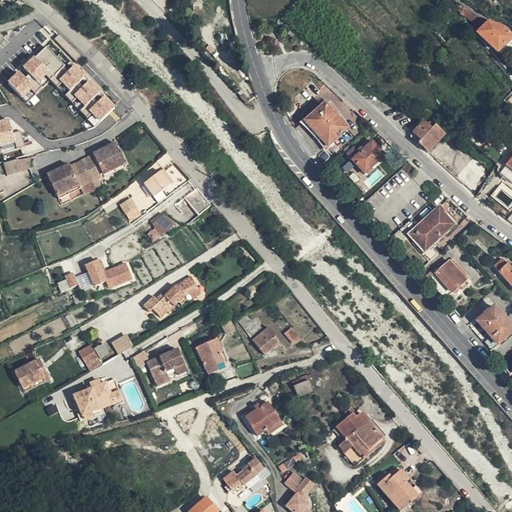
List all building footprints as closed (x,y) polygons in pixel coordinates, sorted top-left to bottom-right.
[(478,26),(483,20),(464,7),(460,13),(459,14),(478,26)] [(503,47),(511,38),(511,36),(504,28),(488,23),(477,34),(497,52),(503,47)] [(45,45),(21,68),(20,67),(6,81),(26,101),(64,64),(45,45)] [(509,53),(503,47),(497,52),(504,58),(509,53)] [(75,62),(57,79),(83,107),(80,110),(94,126),(116,105),(75,62)] [(241,98),(246,104),(250,102),(244,96),(241,98)] [(324,103),(313,114),(315,116),(326,106),(324,103)] [(313,114),(296,129),(318,156),(348,130),(326,106),(315,116),(313,114)] [(0,119),(0,148),(0,150),(17,148),(12,117),(0,119)] [(418,144),(428,153),(445,134),(440,129),(435,125),(434,126),(432,129),(424,121),(412,133),(421,141),(418,144)] [(363,150),(359,153),(352,160),(364,175),(384,156),(372,142),(363,150)] [(93,156),(82,162),(92,182),(103,176),(103,175),(125,164),(115,143),(93,154),(93,156)] [(354,145),(346,153),(350,158),(358,150),(354,145)] [(19,159),(0,163),(0,173),(6,172),(7,175),(29,169),(27,158),(19,159)] [(92,182),(82,162),(71,167),(69,164),(47,175),(58,198),(80,186),(80,188),(92,182)] [(126,167),(125,164),(103,175),(103,176),(104,178),(126,167)] [(161,171),(171,185),(173,183),(163,169),(161,171)] [(154,198),(171,185),(161,171),(144,184),(154,198)] [(95,189),(92,182),(80,188),(81,189),(83,195),(92,190),(95,189)] [(59,200),(81,189),(80,188),(80,186),(58,198),(59,200)] [(211,205),(197,187),(185,198),(199,216),(211,205)] [(125,214),(136,207),(131,198),(120,205),(125,214)] [(141,216),(136,207),(125,214),(131,223),(141,216)] [(417,226),(410,219),(400,229),(430,262),(440,252),(435,247),(434,249),(432,246),(455,225),(439,207),(417,226)] [(174,224),(163,214),(151,224),(160,235),(167,230),(168,231),(174,224)] [(452,259),(449,262),(465,281),(469,278),(452,259)] [(494,268),(499,273),(507,264),(501,259),(494,268)] [(121,283),(113,268),(103,273),(98,261),(85,267),(94,287),(106,281),(111,279),(114,286),(121,283)] [(449,262),(438,271),(427,280),(444,299),(459,286),(462,290),(468,285),(465,281),(449,262)] [(125,264),(113,268),(121,283),(131,278),(125,264)] [(511,269),(507,264),(499,273),(511,286),(511,269)] [(427,280),(438,271),(435,268),(425,277),(427,280)] [(76,277),(82,290),(92,286),(86,272),(76,277)] [(70,288),(77,285),(72,274),(65,277),(70,288)] [(174,307),(179,302),(184,297),(189,293),(197,288),(193,281),(189,283),(187,279),(175,286),(168,293),(164,297),(162,294),(156,299),(153,296),(143,306),(149,312),(152,309),(160,318),(167,312),(168,313),(174,308),(174,307)] [(197,288),(189,293),(192,298),(200,293),(197,288)] [(488,314),(485,311),(468,325),(490,351),(511,332),(511,328),(494,308),(490,311),(488,314)] [(244,328),(251,337),(262,328),(255,319),(244,328)] [(251,337),(254,340),(267,328),(264,325),(262,328),(251,337)] [(267,328),(254,340),(253,340),(265,355),(279,343),(274,337),(276,335),(269,327),(267,328)] [(299,338),(291,327),(285,333),(294,343),(299,338)] [(126,352),(131,349),(132,348),(125,337),(112,344),(119,356),(126,352)] [(215,365),(223,362),(218,351),(221,350),(216,339),(197,348),(209,374),(217,370),(215,365)] [(99,358),(109,352),(103,344),(94,349),(99,358)] [(93,350),(90,345),(79,352),(89,370),(101,363),(93,350)] [(187,370),(178,350),(146,364),(154,381),(166,375),(165,371),(173,368),(176,375),(187,370)] [(39,381),(40,385),(49,380),(39,360),(14,372),(22,388),(39,381)] [(225,366),(223,362),(215,365),(217,370),(225,366)] [(294,387),(309,382),(309,376),(301,378),(302,379),(292,382),(294,387)] [(25,393),(40,385),(39,381),(22,388),(25,393)] [(98,387),(90,389),(79,392),(86,413),(88,412),(96,410),(104,408),(101,399),(116,395),(112,382),(98,387)] [(313,392),(309,382),(294,387),(298,397),(313,392)] [(119,404),(116,395),(101,399),(104,408),(119,404)] [(269,436),(283,426),(268,403),(260,408),(258,404),(254,407),(256,410),(246,417),(258,436),(266,431),(269,436)] [(362,412),(358,415),(356,417),(354,414),(355,412),(352,408),(345,413),(349,418),(337,428),(347,440),(364,460),(387,439),(370,419),(369,420),(362,412)] [(356,467),(364,460),(347,440),(339,447),(356,467)] [(290,468),(299,463),(297,461),(302,458),(299,454),(280,467),(283,472),(290,468)] [(234,472),(224,480),(228,486),(225,489),(229,494),(238,487),(240,489),(244,486),(247,490),(260,480),(257,475),(264,469),(255,458),(236,474),(234,472)] [(378,485),(401,511),(417,497),(405,482),(409,479),(401,470),(392,478),(389,475),(378,485)] [(217,511),(218,511),(206,498),(189,511),(217,511)]
